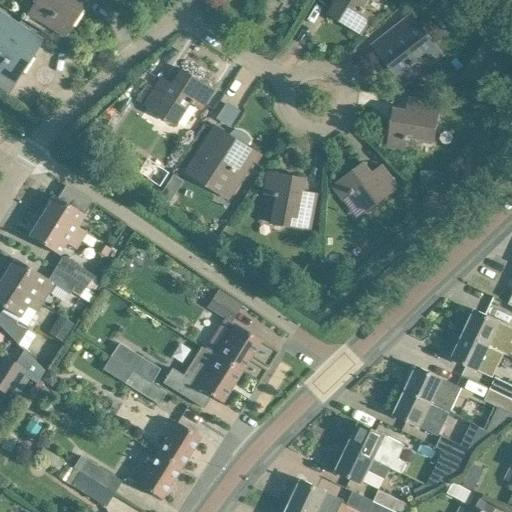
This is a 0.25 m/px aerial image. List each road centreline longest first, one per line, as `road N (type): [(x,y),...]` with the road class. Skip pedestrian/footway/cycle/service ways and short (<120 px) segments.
road 1 (tertiary): [(207,511),(276,425),(511,203)]
road 2 (residential): [(192,6),(116,63),(30,154)]
road 3 (residential): [(289,86),(192,6)]
road 4 (residential): [(289,86),(284,117),(308,138),(338,129),(347,100)]
